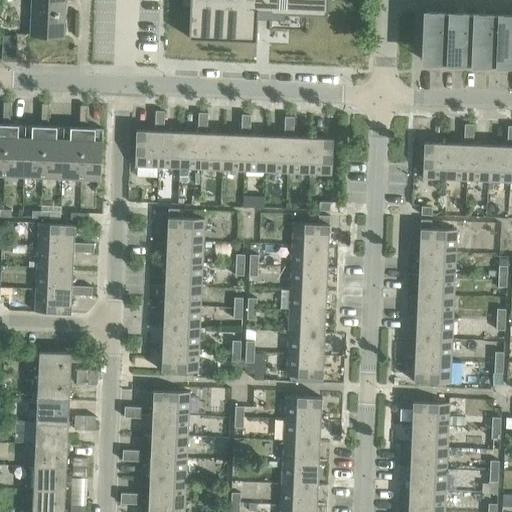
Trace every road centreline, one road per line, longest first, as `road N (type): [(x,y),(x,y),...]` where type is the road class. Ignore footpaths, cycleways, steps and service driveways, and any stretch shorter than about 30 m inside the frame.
road 1 (residential): [(360,511),(379,101)]
road 2 (residential): [(123,90),(379,101)]
road 3 (residential): [(111,339),(123,90)]
road 4 (residential): [(103,511),(111,339)]
road 5 (residential): [(379,101),(511,108)]
road 6 (residential): [(0,84),(123,90)]
